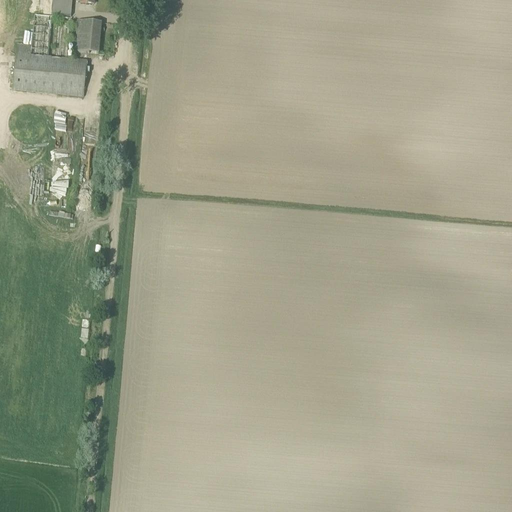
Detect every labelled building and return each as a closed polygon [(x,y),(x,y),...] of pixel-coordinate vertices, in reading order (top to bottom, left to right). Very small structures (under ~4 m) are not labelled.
[(15,91),(73,97),(83,98),(87,63),(77,62),(69,61),(73,21),(52,19),(53,0),(36,0),(36,8),(44,9),(44,14),(35,13),(32,47),(19,45),(17,45),(12,90),(15,91)] [(55,0),(54,17),(73,19),(75,3),(94,5),(94,0),(55,0)] [(102,25),(77,22),(74,53),(99,55),(102,25)] [(40,110),(36,107),(35,106),(28,105),(23,105),(19,107),(15,109),(11,113),(9,118),(8,123),(8,128),(10,132),(12,136),(16,140),(22,143),(27,143),(34,141),(40,138),(44,133),(46,129),(46,123),(45,118),(43,114),(40,110)] [(51,175),(48,193),(68,196),(70,178),(51,175)]
